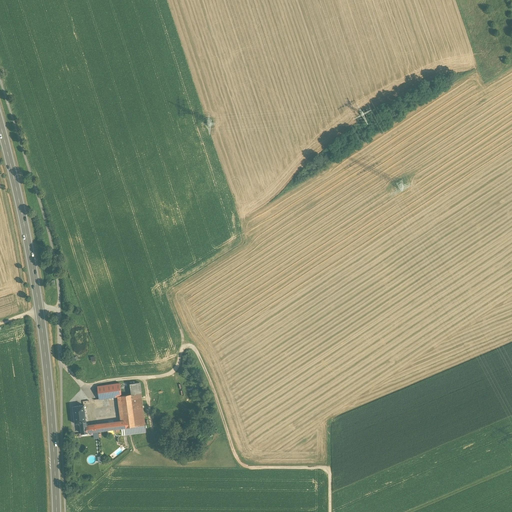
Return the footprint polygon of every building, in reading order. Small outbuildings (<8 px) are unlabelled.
[(120,383),(97,387),(99,399),(121,396),(120,383)] [(139,383),(129,384),(131,395),(141,393),(139,383)] [(141,393),(131,395),(135,427),(145,425),(141,393)] [(121,396),(124,421),(125,428),(135,427),(131,395),(121,396)] [(84,405),(73,407),(75,424),(81,423),(86,422),(84,405)] [(86,426),(87,433),(121,429),(125,428),(124,421),(86,426)] [(125,428),(121,429),(122,435),(146,432),(145,425),(135,427),(125,428)]
